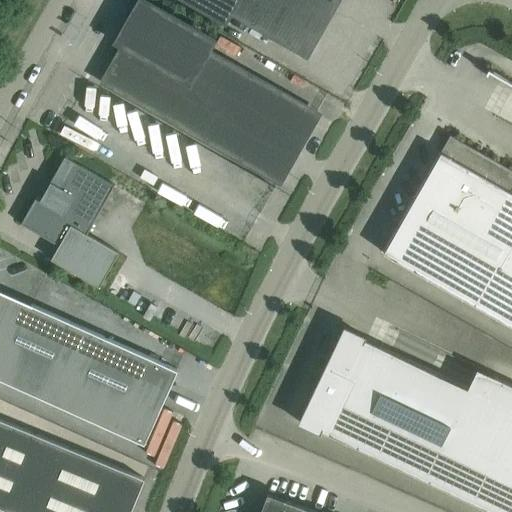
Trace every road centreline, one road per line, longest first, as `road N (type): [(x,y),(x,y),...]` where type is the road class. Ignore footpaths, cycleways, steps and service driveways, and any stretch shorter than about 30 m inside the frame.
road 1 (unclassified): [(174,511),(194,437),(437,0)]
road 2 (unclassified): [(0,113),(63,0)]
